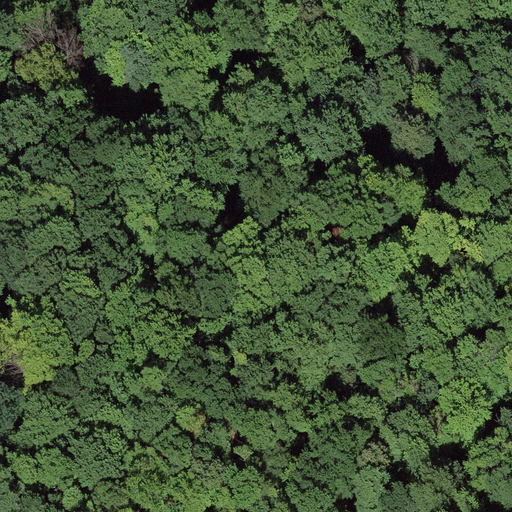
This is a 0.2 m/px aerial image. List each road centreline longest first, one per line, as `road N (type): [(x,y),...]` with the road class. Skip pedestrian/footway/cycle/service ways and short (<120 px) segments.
road 1 (track): [(511,285),(0,439)]
road 2 (track): [(483,0),(121,161),(0,194)]
